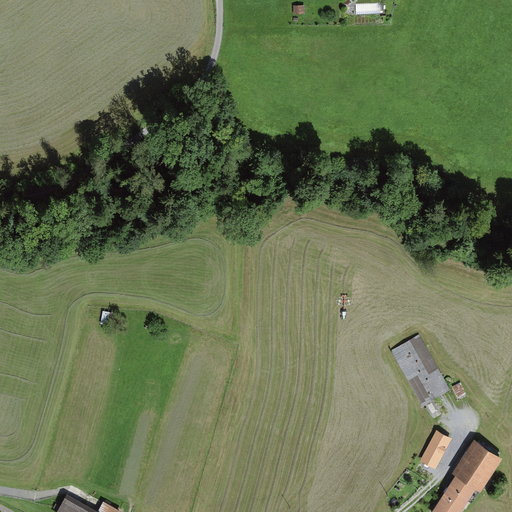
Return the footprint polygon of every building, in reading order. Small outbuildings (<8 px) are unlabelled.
[(305,4),(294,5),(294,15),(306,14),(305,4)] [(116,313),(103,311),(101,325),(114,327),(116,313)] [(422,403),(450,388),(421,335),(392,350),(422,403)] [(440,471),(455,441),(433,430),(419,460),(440,471)] [(504,457),(475,439),(453,474),(456,476),(433,511),(461,511),(476,490),(482,493),(504,457)] [(98,511),(66,495),(56,511),(120,511),(103,502),(98,511)]
